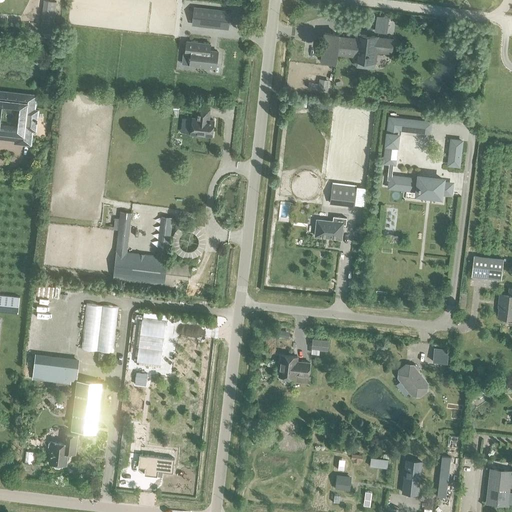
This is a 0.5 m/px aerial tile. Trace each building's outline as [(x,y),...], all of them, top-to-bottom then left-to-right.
[(44,0),(40,30),(52,32),(56,1),(44,0)] [(235,9),(194,5),(193,24),(232,29),(235,9)] [(377,16),(375,32),(387,33),(389,18),(377,16)] [(324,33),(321,61),(335,62),(337,53),(354,55),(356,39),(338,37),(339,35),(324,33)] [(354,60),(353,63),(357,67),(374,69),(374,62),(368,61),(369,56),(370,56),(370,53),(369,53),(370,50),(376,51),(391,52),(393,40),(377,38),(377,37),(357,34),(356,39),(354,55),(354,60)] [(184,64),(215,68),(215,73),(218,51),(209,50),(208,49),(206,49),(207,44),(210,44),(186,41),(184,64)] [(319,79),(318,90),(327,92),(329,80),(319,79)] [(15,143),(31,145),(32,130),(36,131),(38,110),(35,109),(36,95),(0,90),(0,138),(15,140),(15,143)] [(317,101),(317,109),(332,110),(333,103),(317,101)] [(197,108),(196,119),(192,118),(190,134),(212,136),(214,121),(207,120),(208,116),(209,116),(209,110),(197,108)] [(387,134),(398,135),(399,129),(419,132),(421,121),(389,118),(387,134)] [(448,165),(459,166),(462,141),(451,140),(448,165)] [(384,163),(394,164),(397,145),(386,144),(384,163)] [(390,186),(418,189),(417,194),(440,197),(440,192),(448,193),(449,184),(441,183),(442,179),(419,176),(419,180),(391,177),(390,186)] [(330,202),(354,205),(356,187),(332,184),(330,202)] [(121,211),(116,247),(122,248),(126,220),(130,220),(131,212),(121,211)] [(343,225),(346,225),(347,218),(333,216),(332,221),(317,220),(315,236),(341,239),(343,225)] [(136,264),(137,258),(115,255),(113,279),(164,285),(172,217),(166,217),(161,261),(145,259),(144,265),(136,264)] [(488,258),(486,278),(501,280),(503,260),(488,258)] [(498,318),(511,319),(511,288),(509,288),(508,295),(500,294),(499,303),(498,318)] [(0,294),(0,312),(18,314),(20,297),(0,294)] [(312,346),(328,348),(329,340),(313,338),(312,346)] [(98,360),(108,361),(109,353),(99,352),(98,360)] [(433,353),(433,361),(447,363),(448,354),(433,353)] [(36,354),(33,376),(76,381),(79,359),(36,354)] [(310,363),(297,361),(297,357),(281,355),(279,376),(283,376),(282,378),(284,379),(289,380),(291,379),(291,377),(295,378),(295,374),(308,376),(310,363)] [(413,394),(419,395),(426,390),(426,384),(412,366),(406,365),(400,371),(399,377),(413,394)] [(71,430),(95,433),(101,383),(77,380),(71,430)] [(160,403),(159,409),(163,415),(170,415),(175,411),(176,405),(172,400),(165,399),(160,403)] [(68,453),(68,448),(75,449),(77,435),(64,433),(63,443),(52,441),(52,442),(50,442),(48,443),(48,447),(49,449),(51,449),(50,454),(51,454),(50,463),(54,464),(54,465),(55,467),(59,467),(61,466),(61,464),(65,465),(66,456),(67,456),(67,453),(68,453)] [(140,454),(138,467),(145,468),(144,474),(157,476),(158,471),(163,472),(173,473),(174,458),(159,457),(160,456),(147,455),(140,454)] [(442,456),(437,497),(446,498),(450,457),(442,456)] [(406,460),(402,492),(418,494),(422,462),(406,460)] [(492,469),(488,502),(506,504),(509,476),(511,476),(511,472),(509,472),(509,471),(492,469)]
